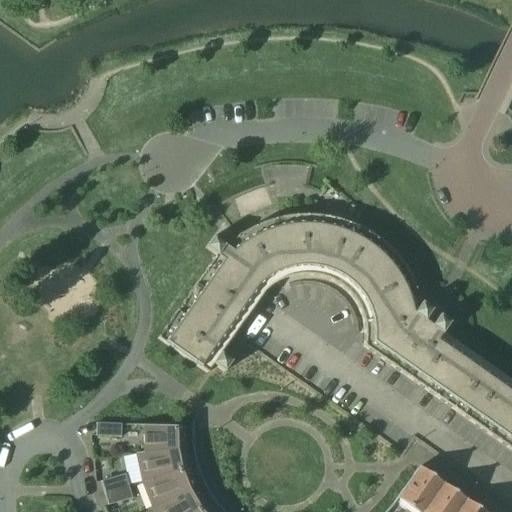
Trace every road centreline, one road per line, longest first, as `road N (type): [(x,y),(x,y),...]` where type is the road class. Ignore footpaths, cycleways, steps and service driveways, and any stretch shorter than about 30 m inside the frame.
road 1 (residential): [(511,491),(259,313)]
road 2 (residential): [(460,173),(391,143),(325,133),(236,138),(164,162)]
road 3 (residential): [(87,511),(69,455),(55,441),(17,454),(5,511)]
road 4 (residential): [(511,64),(460,173)]
